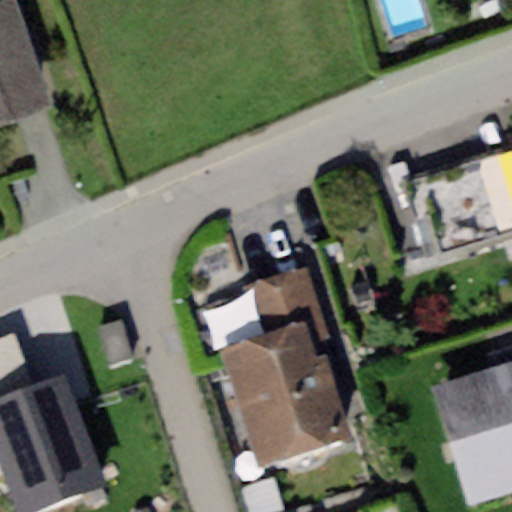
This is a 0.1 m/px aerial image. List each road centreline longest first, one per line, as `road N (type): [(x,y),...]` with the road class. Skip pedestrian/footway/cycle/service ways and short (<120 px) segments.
road 1 (residential): [(511,77),(125,238)]
road 2 (residential): [(125,238),(213,511)]
road 3 (residential): [(125,238),(0,292)]
